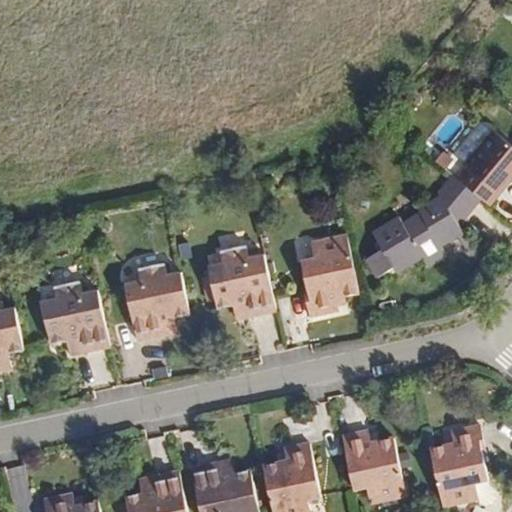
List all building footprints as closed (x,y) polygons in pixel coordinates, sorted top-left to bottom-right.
[(457,178),(493,130),(482,121),(445,170),(457,178)] [(468,169),(458,180),(482,200),(487,204),(509,176),(511,178),(511,145),(495,132),(466,167),(468,169)] [(482,200),(458,180),(452,175),(437,193),(439,196),(417,209),(420,212),(403,222),(399,217),(372,232),(384,251),(366,260),(377,280),(395,269),(398,274),(422,260),(428,269),(449,256),(445,246),(459,239),(465,235),(460,226),(482,200)] [(511,180),(511,178),(509,176),(487,204),(490,207),(511,180)] [(473,248),(465,235),(459,239),(467,252),(473,248)] [(337,300),(345,298),(360,295),(348,237),(312,245),(315,261),(302,263),(311,302),(307,303),(310,318),(340,312),(339,307),(337,300)] [(277,312),(265,255),(249,259),(247,247),(221,253),(223,264),(209,267),(210,273),(217,303),(218,309),(233,306),(247,303),(250,318),(277,312)] [(161,321),(176,318),(191,315),(182,273),(166,277),(164,265),(138,271),(140,282),(126,285),(138,342),(165,336),(161,321)] [(217,303),(210,273),(201,275),(207,305),(217,303)] [(67,342),(81,339),(84,353),(111,348),(99,291),(83,295),(81,283),(55,289),(57,300),(43,303),(52,345),(67,342)] [(346,306),(345,298),(337,300),(339,307),(346,306)] [(250,318),(247,303),(233,306),(236,321),(250,318)] [(0,356),(10,354),(25,351),(16,309),(0,312),(0,356)] [(179,333),(176,318),(161,321),(165,336),(179,333)] [(84,353),(81,339),(67,342),(70,357),(84,353)] [(0,371),(13,369),(10,354),(0,356),(0,371)] [(490,485),(481,441),(485,440),(482,426),(452,432),(453,437),(455,445),(447,446),(432,450),(444,507),(480,500),(481,505),(486,507),(494,505),(498,499),(496,491),(490,485)] [(407,496),(395,439),(380,442),(372,443),(370,436),(369,431),(344,437),(355,491),(368,488),(371,504),(407,496)] [(380,442),(378,434),(370,436),(372,443),(380,442)] [(455,445),(453,437),(446,439),(447,446),(455,445)] [(311,511),(309,501),(322,498),(311,444),(285,449),(286,454),(288,462),(280,463),(264,467),(274,511),(311,511)] [(288,462),(286,454),(279,456),(280,463),(288,462)] [(237,475),(233,460),(219,463),(222,478),(237,475)] [(201,511),(259,511),(251,472),(237,475),(222,478),(219,463),(192,469),(201,511)] [(188,511),(180,472),(153,477),(156,492),(142,495),(127,498),(128,501),(130,511),(188,511)] [(156,492),(153,477),(139,480),(142,495),(156,492)] [(101,511),(99,502),(84,505),(76,507),(75,499),(74,494),(45,501),(47,511),(101,511)] [(84,505),(82,498),(75,499),(76,507),(84,505)] [(130,511),(128,501),(122,502),(124,511),(130,511)]
